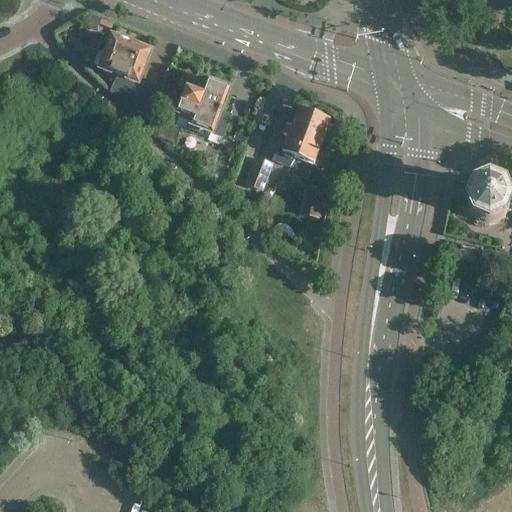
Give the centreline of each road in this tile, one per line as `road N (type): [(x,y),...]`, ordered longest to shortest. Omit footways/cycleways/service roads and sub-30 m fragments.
road 1 (unclassified): [(377,511),(366,359),(403,152),(399,84)]
road 2 (tertiary): [(399,84),(175,0)]
road 3 (residential): [(100,505),(59,469),(40,468),(0,504)]
road 4 (secondary): [(511,134),(445,111),(399,84)]
